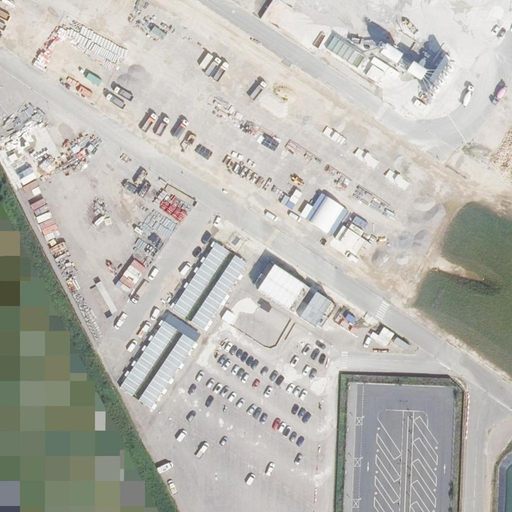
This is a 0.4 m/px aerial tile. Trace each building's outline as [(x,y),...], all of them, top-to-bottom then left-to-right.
[(365,58),(333,36),(324,49),(356,71),(365,58)] [(391,64),(398,55),(379,42),(373,52),(391,64)] [(456,61),(443,53),(417,92),(430,100),(456,61)] [(424,69),(408,61),(402,72),(418,81),(424,69)] [(309,292),(269,265),(253,289),(293,316),(309,292)] [(262,308),(235,291),(222,312),(249,329),(262,308)] [(326,303),(309,292),(293,316),(310,327),(326,303)] [(161,322),(119,386),(133,396),(176,331),(161,322)]
